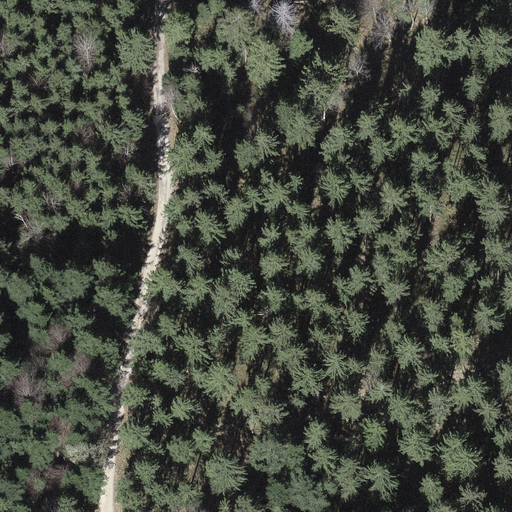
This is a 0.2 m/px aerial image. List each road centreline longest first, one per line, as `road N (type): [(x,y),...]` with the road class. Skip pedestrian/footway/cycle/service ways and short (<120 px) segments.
road 1 (track): [(109,511),(110,459),(167,204),(165,0)]
road 2 (track): [(212,511),(317,413),(511,365)]
